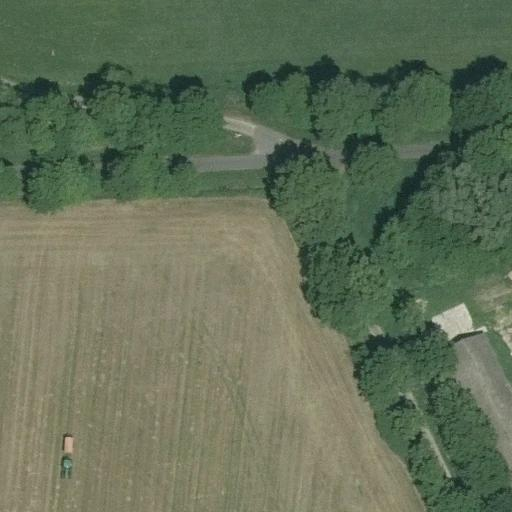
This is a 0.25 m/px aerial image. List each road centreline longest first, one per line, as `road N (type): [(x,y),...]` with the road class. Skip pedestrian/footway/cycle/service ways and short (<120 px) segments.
road 1 (unclassified): [(292,160),(461,511)]
road 2 (track): [(292,160),(275,142),(0,76)]
road 3 (unclassified): [(292,160),(0,171)]
road 4 (unclassified): [(511,147),(292,160)]
